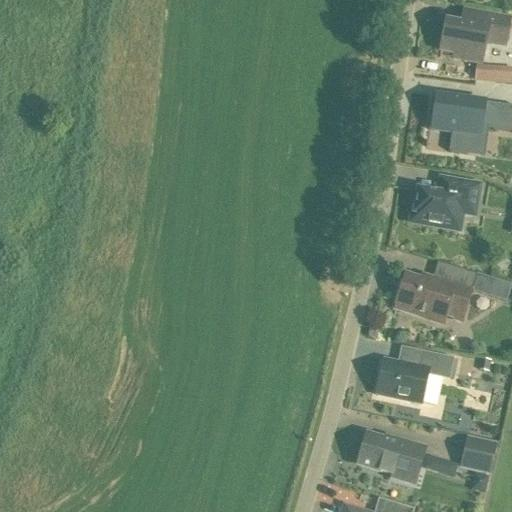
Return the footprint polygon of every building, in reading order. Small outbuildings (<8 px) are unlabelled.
[(506,49),(511,18),(476,11),(473,27),(443,21),(438,50),(452,53),(451,58),(479,63),(483,45),(506,49)] [(423,33),(423,13),(413,13),(413,33),(423,33)] [(447,155),(466,158),(466,155),(474,157),(478,129),(487,130),(486,132),(511,135),(511,134),(511,110),(431,98),(426,132),(450,136),(447,155)] [(478,187),(438,181),(437,195),(416,193),(415,202),(412,201),(408,226),(457,235),(461,217),(473,219),(478,187)] [(476,275),(437,263),(432,279),(430,278),(429,281),(423,284),(405,279),(396,307),(413,312),(416,316),(425,319),(429,317),(432,321),(443,325),(446,315),(454,318),(453,320),(462,323),(471,292),(505,303),(511,286),(476,275)] [(449,381),(454,359),(422,353),(419,368),(383,361),(376,396),(421,406),(427,376),(449,381)] [(393,444),(366,436),(360,457),(362,458),(359,467),(392,477),(396,461),(419,468),(424,450),(394,441),(393,444)] [(488,474),(495,447),(467,441),(461,468),(488,474)] [(412,511),(413,511),(378,500),(374,511),(355,511),(344,508),(343,511),(412,511)]
